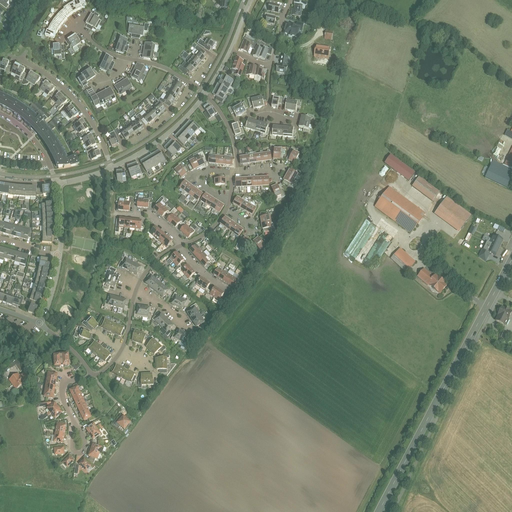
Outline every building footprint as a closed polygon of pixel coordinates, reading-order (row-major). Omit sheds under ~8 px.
[(0,3),(0,4),(2,6),(6,9),(9,6),(6,3),(8,0),(1,0),(3,1),(0,3)] [(74,3),(77,11),(82,9),(78,0),(79,1),(74,3)] [(78,0),(82,9),(87,7),(84,0),(78,0)] [(292,11),(291,16),(301,17),(302,9),(305,10),(305,6),(307,6),(307,4),(300,0),(300,3),(300,6),(295,6),(295,9),(295,10),(294,12),(292,11)] [(268,11),(278,13),(279,11),(280,11),(280,10),(280,9),(279,8),(280,6),(272,4),(273,1),(270,1),(269,4),(270,4),(268,11)] [(77,11),(74,3),(69,6),(73,13),(77,11)] [(73,13),(69,6),(64,9),(69,16),(73,13)] [(57,16),(64,22),(67,19),(61,12),(57,16)] [(265,14),(264,18),(267,19),(266,23),(266,24),(270,25),(270,24),(274,25),(276,18),(275,18),(270,17),(271,14),(265,13),(265,14)] [(91,15),(89,19),(99,25),(101,21),(97,19),(98,18),(91,15)] [(54,21),(61,26),(64,22),(57,16),(54,21)] [(99,25),(89,19),(86,24),(92,28),(93,27),(97,29),(99,25)] [(496,19),(491,25),(495,28),(500,22),(496,19)] [(58,30),(61,26),(54,21),(51,26),(58,30)] [(135,38),(138,26),(138,23),(133,22),(132,25),(130,25),(131,24),(130,24),(130,27),(129,34),(133,34),(132,38),(135,38)] [(302,31),(303,25),(297,23),(296,27),(295,27),(295,26),(295,27),(292,26),(292,25),(292,26),(287,24),(284,34),(289,35),(288,37),(292,38),(292,36),(297,38),(299,31),(302,31)] [(143,36),(144,31),(147,31),(149,25),(145,24),(145,26),(145,27),(138,26),(135,38),(139,39),(139,36),(143,36)] [(56,34),(58,30),(51,26),(48,31),(56,34)] [(54,39),(56,34),(48,31),(47,30),(45,36),(54,39)] [(326,30),(325,39),(332,40),(333,31),(326,30)] [(76,35),(71,38),(77,46),(81,44),(79,42),(80,41),(76,35)] [(119,38),(116,44),(128,48),(129,45),(126,44),(127,40),(121,38),(118,37),(117,37),(119,38)] [(71,47),(73,49),(77,46),(71,38),(67,41),(71,47)] [(253,48),(255,42),(245,38),(240,50),(247,52),(249,47),(253,48)] [(216,46),(215,45),(216,43),(211,40),(210,42),(207,40),(205,43),(200,39),(197,44),(204,48),(206,46),(213,50),(216,46)] [(258,44),(255,42),(253,48),(252,49),(256,50),(253,57),(258,59),(263,49),(262,49),(262,50),(257,47),(258,44)] [(127,51),(128,48),(116,44),(114,51),(113,51),(116,52),(123,54),(124,50),(127,51)] [(142,48),(141,51),(154,53),(155,46),(156,46),(153,45),(146,44),(145,48),(142,48)] [(316,45),(314,57),(318,58),(317,60),(320,61),(321,58),(328,59),(330,47),(316,45)] [(199,53),(202,50),(197,46),(194,49),(197,51),(194,56),(202,63),(205,58),(199,53)] [(263,49),(258,59),(259,58),(264,60),(267,54),(271,56),(273,49),(269,48),(268,51),(263,49)] [(152,60),(154,53),(141,51),(141,54),(144,55),(143,59),(150,60),(154,60),(152,60)] [(104,55),(101,62),(113,67),(114,65),(111,63),(113,59),(106,56),(107,56),(104,55),(103,55),(104,55)] [(187,57),(197,66),(201,62),(202,63),(194,56),(192,58),(189,56),(187,57)] [(280,65),(277,65),(276,72),(286,74),(287,67),(286,67),(288,57),(281,56),(280,65)] [(197,66),(187,57),(186,59),(189,62),(187,64),(195,71),(194,70),(197,66)] [(244,66),(241,65),(243,61),(236,59),(232,69),(236,71),(235,75),(241,77),(243,71),(244,66)] [(0,72),(4,74),(4,73),(8,74),(10,68),(7,68),(9,62),(4,60),(2,64),(1,64),(0,67),(0,72)] [(108,69),(111,70),(113,67),(101,62),(98,68),(97,68),(100,70),(100,69),(106,73),(108,69)] [(195,71),(187,64),(183,68),(180,66),(177,69),(182,73),(185,70),(191,75),(195,71)] [(13,70),(10,68),(8,74),(11,76),(12,74),(16,76),(20,67),(15,65),(13,70)] [(132,69),(143,75),(146,69),(147,69),(144,68),(138,65),(136,68),(133,67),(132,69)] [(20,67),(16,76),(20,78),(19,80),(22,81),(25,76),(23,75),(25,69),(20,67)] [(85,71),(91,79),(95,76),(90,69),(91,69),(89,67),(89,68),(85,71)] [(246,75),(255,77),(257,68),(251,67),(250,72),(247,71),(246,75)] [(262,69),(257,68),(255,77),(264,79),(264,75),(262,74),(262,69)] [(140,82),(143,75),(132,69),(130,73),(133,74),(131,78),(138,81),(141,83),(141,82),(140,82)] [(80,73),(87,84),(88,84),(86,82),(91,79),(85,71),(80,74),(80,73)] [(28,84),(29,83),(30,84),(36,75),(31,72),(28,77),(25,76),(22,81),(21,84),(23,85),(28,84)] [(86,85),(87,84),(80,73),(81,76),(79,77),(78,76),(76,78),(78,81),(78,80),(84,89),(88,87),(86,85)] [(36,75),(30,84),(35,86),(35,85),(38,87),(40,85),(37,83),(40,78),(36,75)] [(223,76),(221,81),(231,86),(235,79),(228,75),(227,78),(224,76),(223,76)] [(175,81),(172,86),(181,92),(184,87),(177,83),(179,80),(173,76),(172,79),(175,81)] [(119,81),(126,92),(132,88),(133,89),(131,86),(128,80),(124,82),(122,79),(119,81)] [(126,92),(119,81),(117,83),(119,86),(115,88),(119,94),(120,97),(121,96),(120,96),(126,92)] [(231,86),(221,81),(218,86),(232,93),(233,91),(229,89),(231,86)] [(40,85),(38,87),(41,89),(40,90),(44,93),(50,85),(46,82),(42,86),(40,85)] [(50,85),(44,93),(48,96),(49,95),(51,97),(53,95),(51,93),(55,89),(50,85)] [(166,89),(177,96),(180,91),(181,92),(172,86),(170,89),(167,87),(166,89)] [(231,95),(232,93),(218,86),(216,90),(226,96),(227,93),(231,95)] [(168,93),(166,95),(175,101),(176,101),(175,100),(177,96),(166,89),(164,88),(163,90),(168,93)] [(115,98),(111,90),(111,89),(106,92),(110,101),(115,98),(116,99),(115,97),(115,98)] [(226,96),(216,90),(213,95),(217,97),(215,100),(222,103),(226,96)] [(105,103),(110,101),(106,92),(101,94),(105,103)] [(47,126),(45,123),(44,122),(50,117),(47,113),(43,109),(38,105),(35,103),(31,100),(28,97),(26,100),(32,105),(29,109),(30,109),(29,110),(25,107),(21,104),(17,102),(13,100),(8,97),(4,95),(0,93),(0,105),(0,106),(3,107),(7,109),(12,112),(14,114),(18,116),(23,119),(29,125),(32,128),(38,134),(41,138),(43,140),(46,145),(49,149),(51,151),(53,156),(55,160),(57,164),(58,167),(58,168),(63,166),(64,168),(63,168),(71,167),(80,165),(76,157),(69,160),(68,160),(67,159),(65,155),(63,151),(61,146),(58,142),(56,138),(53,134),(50,131),(51,131),(55,128),(57,131),(60,134),(63,132),(60,129),(57,124),(54,120),(47,126)] [(55,97),(53,95),(51,97),(54,100),(53,101),(56,104),(63,97),(59,93),(55,97)] [(89,95),(90,98),(89,98),(91,102),(92,102),(94,105),(95,108),(97,107),(97,106),(100,104),(101,107),(95,95),(94,95),(93,93),(89,95)] [(101,106),(105,103),(101,94),(96,97),(95,95),(101,107),(101,106)] [(173,106),(175,101),(166,95),(163,100),(160,98),(159,101),(164,104),(166,101),(173,106)] [(265,96),(256,99),(259,109),(262,107),(264,106),(263,102),(266,101),(265,96)] [(273,96),(271,107),(275,108),(277,108),(278,109),(278,104),(281,105),(283,98),(273,96)] [(64,106),(63,105),(67,101),(63,97),(56,104),(59,107),(57,109),(59,111),(64,106)] [(256,108),(259,109),(256,99),(251,100),(251,98),(247,99),(250,108),(253,107),(253,109),(256,108)] [(287,110),(290,112),(292,102),(287,101),(287,99),(284,98),(283,105),(286,105),(285,110),(287,110)] [(154,106),(161,113),(165,109),(156,100),(154,101),(157,104),(154,106)] [(244,102),(237,107),(242,116),(244,113),(246,112),(245,110),(248,109),(244,102)] [(301,103),(292,102),(290,112),(293,112),(296,112),(297,107),(300,108),(301,103)] [(150,105),(148,107),(157,117),(161,113),(154,106),(152,108),(150,105)] [(209,106),(209,105),(204,109),(206,112),(204,114),(208,120),(217,113),(212,106),(210,107),(209,106)] [(65,113),(67,116),(75,110),(72,106),(67,110),(66,109),(61,113),(62,116),(65,113)] [(157,117),(148,107),(146,108),(149,111),(146,113),(153,121),(153,120),(157,117)] [(238,116),(242,116),(237,107),(232,109),(231,107),(228,109),(231,115),(234,113),(236,117),(238,116)] [(75,110),(67,116),(70,120),(71,119),(74,122),(76,120),(74,118),(79,115),(75,110)] [(149,125),(153,121),(146,113),(142,117),(140,114),(137,116),(141,121),(144,119),(149,125)] [(301,119),(299,122),(309,124),(311,119),(313,120),(314,116),(307,115),(306,118),(302,117),(301,119)] [(135,120),(133,122),(138,130),(143,127),(135,116),(133,117),(135,120)] [(76,120),(74,122),(75,125),(74,126),(77,130),(85,125),(82,120),(78,123),(76,120)] [(243,128),(251,130),(254,120),(251,120),(248,120),(248,122),(246,121),(243,128)] [(128,121),(126,122),(134,133),(138,130),(133,122),(130,124),(128,121)] [(130,136),(134,133),(126,122),(124,123),(127,126),(124,128),(130,137),(130,136)] [(190,122),(186,126),(195,134),(201,128),(195,123),(193,125),(190,122),(190,123),(190,122)] [(308,130),(309,124),(299,122),(300,125),(299,127),(304,129),(303,132),(309,133),(310,130),(308,130)] [(263,123),(260,133),(267,135),(269,129),(267,128),(268,126),(266,125),(263,123)] [(85,125),(77,130),(80,134),(81,133),(83,136),(85,135),(84,132),(88,129),(85,125)] [(236,138),(244,135),(242,128),(239,129),(238,125),(237,125),(238,125),(236,126),(232,127),(236,138)] [(186,126),(183,130),(194,141),(196,139),(192,137),(195,134),(186,126)] [(270,136),(277,136),(278,126),(275,127),(273,127),(273,129),(271,129),(270,136)] [(511,127),(510,132),(506,130),(503,136),(511,140),(511,127)] [(130,137),(124,128),(119,131),(117,128),(115,130),(118,135),(121,134),(126,140),(130,137)] [(193,143),(194,141),(183,130),(179,134),(187,142),(190,140),(193,143)] [(117,146),(117,144),(114,139),(117,137),(114,132),(109,134),(111,137),(108,139),(109,142),(107,143),(109,148),(112,147),(112,148),(117,146)] [(185,145),(187,142),(179,134),(175,138),(175,139),(187,149),(188,147),(185,145)] [(85,135),(83,136),(84,139),(83,140),(85,144),(94,140),(91,135),(86,137),(85,135)] [(94,140),(85,144),(87,149),(85,150),(87,153),(93,150),(91,148),(96,145),(94,140)] [(172,141),(169,145),(177,153),(183,147),(177,142),(175,144),(172,141)] [(171,159),(177,153),(169,145),(165,149),(168,152),(166,154),(171,159)] [(283,154),(280,154),(281,150),(274,149),(274,159),(273,159),(274,159),(274,160),(277,161),(277,160),(284,160),(283,160),(283,154)] [(101,156),(99,151),(94,153),(93,150),(87,153),(88,156),(90,155),(92,161),(98,159),(97,158),(101,156)] [(262,151),(264,162),(271,161),(270,153),(270,150),(267,151),(267,154),(263,154),(262,151)] [(264,162),(262,151),(260,152),(260,155),(256,155),(255,152),(257,163),(264,162)] [(160,152),(155,155),(161,164),(168,160),(164,154),(162,155),(160,152)] [(248,153),(250,164),(257,163),(255,152),(253,153),(253,156),(249,156),(248,153)] [(292,162),(291,163),(294,164),(294,163),(295,164),(295,163),(299,154),(293,152),(292,155),(289,154),(286,159),(285,159),(292,162)] [(209,164),(216,165),(217,154),(217,157),(212,156),(212,153),(210,153),(210,156),(209,156),(209,164)] [(250,164),(248,153),(246,154),(246,157),(241,158),(242,165),(250,164)] [(219,154),(217,154),(216,165),(223,165),(224,155),(224,158),(220,157),(219,154)] [(155,155),(150,157),(158,171),(160,170),(158,166),(161,164),(155,155)] [(223,165),(230,166),(231,159),(227,158),(227,155),(224,155),(223,165)] [(391,155),(385,164),(409,181),(415,173),(391,155)] [(150,157),(146,160),(152,170),(154,168),(157,172),(158,171),(150,157)] [(200,157),(195,159),(199,168),(202,167),(202,166),(208,163),(207,163),(204,158),(201,159),(200,157)] [(197,170),(199,168),(195,159),(190,162),(191,165),(188,166),(191,171),(190,172),(196,169),(197,170)] [(149,172),(152,170),(146,160),(141,163),(149,176),(151,175),(149,172)] [(138,164),(133,166),(136,177),(144,174),(142,167),(139,168),(138,164)] [(128,179),(136,177),(133,166),(127,168),(129,171),(126,172),(128,179)] [(185,177),(184,176),(189,172),(188,172),(184,167),(182,169),(180,167),(175,171),(181,178),(181,179),(182,178),(182,179),(185,177)] [(288,172),(286,175),(295,180),(298,175),(295,173),(297,171),(292,168),(292,167),(288,173),(288,172)] [(511,176),(490,167),(485,178),(507,188),(511,177),(511,176)] [(126,176),(123,176),(122,172),(116,173),(117,175),(114,175),(115,184),(126,183),(126,176)] [(225,182),(225,175),(225,176),(219,176),(219,179),(215,179),(215,186),(225,185),(225,186),(225,185),(226,185),(226,182),(225,182)] [(292,185),(295,180),(286,175),(285,178),(282,184),(283,183),(288,186),(288,187),(293,189),(294,186),(292,185)] [(439,193),(419,178),(413,187),(433,202),(439,193)] [(181,194),(182,195),(190,184),(188,183),(187,183),(185,182),(180,189),(183,191),(181,194)] [(190,184),(182,195),(184,196),(186,193),(189,195),(194,188),(192,187),(192,186),(190,184)] [(272,188),(271,188),(271,189),(272,188),(276,198),(281,195),(282,198),(285,196),(285,197),(286,197),(283,190),(280,185),(281,184),(275,187),(274,186),(271,187),(272,188)] [(191,201),(199,191),(197,189),(196,190),(194,188),(189,195),(191,197),(190,200),(191,201)] [(425,214),(390,188),(387,192),(375,207),(411,233),(422,219),(422,218),(425,214)] [(199,191),(191,201),(192,202),(195,200),(198,202),(203,195),(200,193),(201,192),(199,191)] [(204,208),(211,197),(209,195),(208,196),(206,194),(201,202),(204,203),(202,207),(204,208)] [(164,207),(160,203),(164,199),(162,197),(156,204),(158,206),(154,210),(158,214),(164,207)] [(210,208),(215,200),(213,199),(213,198),(211,197),(204,208),(205,209),(207,206),(210,208)] [(130,203),(125,202),(124,211),(129,212),(130,206),(133,207),(133,199),(130,198),(130,203)] [(240,208),(245,199),(243,198),(241,200),(237,198),(233,204),(240,208)] [(471,216),(447,198),(435,215),(459,232),(471,216)] [(143,208),(144,199),(138,199),(135,199),(135,201),(138,202),(137,208),(143,208)] [(240,208),(246,212),(251,203),(249,201),(247,204),(244,202),(245,199),(240,208)] [(213,214),(220,202),(218,201),(217,202),(215,200),(210,208),(213,209),(211,213),(213,214)] [(116,204),(119,205),(118,211),(124,211),(125,202),(119,202),(116,202),(116,204)] [(220,202),(213,214),(214,215),(216,212),(219,214),(224,206),(222,205),(222,204),(220,202)] [(251,203),(246,212),(252,215),(256,209),(257,206),(259,204),(257,203),(255,205),(254,207),(250,205),(251,203)] [(168,215),(169,214),(170,213),(168,211),(164,207),(158,214),(162,218),(166,213),(168,215)] [(170,213),(169,214),(171,216),(167,221),(171,225),(177,218),(173,214),(172,214),(170,213)] [(261,224),(271,222),(270,216),(267,217),(267,214),(261,215),(260,214),(261,221),(260,221),(261,224)] [(125,219),(120,218),(119,224),(116,224),(115,232),(119,232),(120,227),(124,228),(125,219)] [(181,222),(177,218),(171,225),(175,228),(179,224),(181,226),(182,225),(183,224),(181,222)] [(223,231),(230,220),(228,218),(228,219),(225,218),(220,225),(223,227),(221,230),(223,231)] [(380,257),(393,236),(365,219),(363,224),(367,227),(365,229),(368,231),(369,230),(373,232),(367,241),(366,240),(354,259),(366,267),(375,254),(380,257)] [(141,227),(142,221),(136,220),(135,229),(141,230),(141,229),(143,230),(144,227),(141,227)] [(229,231),(234,224),(232,222),(233,222),(230,220),(223,231),(224,232),(227,229),(229,231)] [(271,228),(271,222),(261,224),(261,227),(262,227),(263,233),(264,233),(263,233),(269,232),(270,232),(275,231),(274,227),(271,228)] [(13,227),(14,225),(9,223),(8,226),(5,234),(11,236),(13,227)] [(182,225),(184,227),(180,232),(184,235),(190,228),(186,225),(183,223),(183,224),(182,225)] [(16,237),(20,224),(18,224),(17,226),(14,225),(13,227),(11,236),(16,237)] [(21,239),(24,230),(24,227),(19,226),(20,224),(16,237),(21,239)] [(232,237),(239,226),(237,225),(234,224),(229,231),(232,233),(230,236),(232,237)] [(236,235),(238,237),(243,230),(241,229),(242,228),(239,226),(232,237),(233,238),(236,235)] [(30,238),(31,229),(24,227),(24,230),(21,239),(26,240),(27,238),(30,238)] [(150,234),(154,237),(160,231),(155,227),(152,232),(149,230),(148,232),(150,233),(150,234)] [(191,228),(190,228),(184,235),(188,239),(195,231),(191,228)] [(157,242),(158,241),(164,234),(160,231),(154,237),(153,238),(157,242)] [(158,241),(162,244),(168,237),(164,234),(158,241)] [(447,242),(439,235),(435,240),(444,246),(447,242)] [(240,247),(245,250),(250,241),(251,241),(250,241),(250,240),(247,238),(247,239),(241,236),(242,237),(239,242),(235,248),(236,248),(239,250),(240,247)] [(261,237),(262,236),(261,236),(256,240),(256,239),(253,241),(254,242),(253,243),(254,242),(260,250),(265,246),(262,243),(265,241),(261,237)] [(503,240),(494,236),(492,240),(484,236),(482,240),(485,242),(487,243),(499,248),(503,240)] [(168,237),(162,244),(166,248),(172,241),(168,237)] [(499,248),(487,243),(483,250),(490,254),(495,256),(499,248)] [(190,251),(193,255),(200,249),(196,245),(194,247),(192,245),(189,247),(189,249),(190,250),(190,251)] [(197,259),(204,253),(200,249),(193,255),(197,259)] [(415,263),(400,249),(391,259),(406,273),(415,263)] [(490,254),(483,250),(482,250),(479,257),(486,263),(490,254)] [(170,259),(173,263),(180,257),(176,253),(170,259)] [(204,253),(197,259),(201,263),(207,257),(204,253)] [(25,256),(22,255),(20,264),(19,266),(24,267),(27,257),(25,257),(25,256)] [(127,270),(131,262),(126,260),(128,257),(125,256),(122,262),(125,263),(122,268),(127,270)] [(179,268),(180,269),(181,267),(179,265),(184,261),(180,257),(173,263),(177,267),(175,269),(176,271),(179,268)] [(207,257),(201,263),(204,267),(209,263),(211,265),(215,261),(213,259),(211,261),(207,257)] [(127,270),(132,273),(136,265),(131,262),(127,270)] [(218,278),(223,271),(218,268),(220,265),(218,264),(214,269),(217,270),(214,275),(218,278)] [(141,268),(141,267),(136,265),(132,273),(137,276),(139,271),(142,272),(143,270),(140,269),(141,268)] [(179,273),(181,271),(185,275),(191,269),(188,265),(183,269),(181,267),(180,269),(177,271),(179,273)] [(107,279),(117,282),(118,277),(114,275),(115,273),(116,270),(110,268),(109,271),(111,271),(109,276),(108,276),(107,279)] [(195,274),(191,269),(185,275),(188,280),(189,279),(190,281),(192,280),(191,278),(195,274)] [(429,274),(424,270),(419,277),(424,281),(429,274)] [(228,273),(223,271),(218,278),(223,281),(228,273)] [(228,273),(223,281),(227,284),(232,276),(228,273)] [(439,278),(436,276),(435,276),(434,278),(429,274),(424,281),(428,285),(429,284),(432,286),(432,287),(437,291),(438,291),(440,293),(441,293),(447,286),(447,285),(444,283),(444,282),(439,278)] [(152,277),(151,278),(149,276),(147,278),(150,280),(146,284),(150,287),(156,280),(152,277)] [(232,276),(227,284),(232,287),(235,282),(238,283),(239,281),(237,280),(237,279),(232,276)] [(196,285),(200,288),(206,281),(201,278),(198,283),(195,281),(192,286),(194,288),(196,285)] [(43,287),(45,282),(36,279),(34,284),(43,287)] [(110,286),(115,288),(117,282),(107,279),(106,282),(107,282),(105,287),(103,286),(102,289),(108,292),(109,288),(110,286)] [(160,284),(156,280),(150,287),(155,291),(160,284)] [(205,291),(208,293),(209,291),(207,289),(210,284),(206,281),(200,288),(205,292),(205,291)] [(34,284),(33,290),(42,293),(43,287),(34,284)] [(160,284),(155,291),(159,294),(164,287),(160,284)] [(170,294),(168,292),(169,291),(164,287),(159,294),(163,298),(166,294),(169,296),(170,294)] [(210,295),(214,298),(219,291),(215,287),(211,292),(209,291),(208,293),(210,294),(210,295)] [(40,298),(42,293),(33,290),(31,295),(40,298)] [(2,302),(7,304),(10,295),(11,292),(9,291),(8,293),(6,292),(5,294),(2,302)] [(221,299),(224,294),(219,291),(214,298),(213,299),(218,302),(217,304),(219,305),(223,300),(221,299)] [(177,307),(181,298),(177,296),(178,295),(175,293),(172,298),(174,300),(172,305),(177,307)] [(16,294),(15,297),(12,306),(15,307),(16,306),(18,306),(18,305),(21,306),(23,300),(23,299),(23,297),(16,294)] [(40,298),(31,295),(29,300),(31,301),(37,303),(38,303),(40,298)] [(108,305),(113,307),(116,298),(110,297),(109,302),(106,301),(104,307),(107,308),(108,305)] [(181,298),(177,307),(182,310),(184,305),(187,307),(190,301),(187,300),(186,301),(181,298)] [(126,301),(121,299),(119,308),(124,310),(124,308),(127,309),(128,307),(125,306),(126,301)] [(36,309),(37,303),(31,301),(31,303),(30,307),(28,312),(34,315),(36,309)] [(190,318),(198,313),(195,308),(197,307),(196,304),(190,308),(192,310),(187,313),(190,318)] [(142,319),(144,308),(139,307),(138,312),(135,312),(134,318),(137,318),(142,319)] [(505,309),(503,307),(502,307),(502,308),(499,315),(498,315),(499,316),(496,320),(496,321),(497,321),(505,325),(506,325),(505,325),(508,320),(511,312),(511,311),(511,312),(509,311),(509,310),(505,308),(505,309)] [(148,320),(151,320),(152,314),(149,314),(150,308),(144,308),(142,319),(148,320)] [(193,322),(201,318),(198,313),(190,318),(193,322)] [(155,321),(159,325),(165,319),(161,315),(157,318),(155,316),(154,318),(156,320),(155,321)] [(89,325),(89,326),(95,330),(98,326),(94,321),(94,320),(92,318),(91,319),(91,318),(87,323),(84,321),(82,324),(86,328),(89,325)] [(201,318),(193,322),(196,327),(201,324),(203,327),(205,326),(203,323),(204,322),(201,318)] [(169,322),(165,319),(159,325),(163,329),(169,322)] [(106,330),(110,322),(105,320),(105,321),(102,321),(100,325),(100,326),(100,325),(102,326),(101,328),(106,330)] [(110,335),(115,324),(110,322),(106,330),(107,332),(109,332),(109,334),(110,335)] [(169,322),(163,329),(167,333),(165,334),(167,337),(171,332),(169,330),(173,326),(169,322)] [(84,332),(86,329),(83,328),(83,327),(81,326),(81,325),(79,324),(78,324),(77,326),(80,327),(79,330),(82,331),(79,337),(80,337),(80,338),(82,339),(83,339),(89,340),(91,335),(89,334),(86,333),(84,332)] [(114,335),(116,335),(119,326),(115,324),(110,335),(111,335),(112,334),(114,335)] [(123,336),(125,331),(124,330),(124,329),(119,326),(116,335),(120,337),(121,335),(123,336)] [(137,343),(141,333),(132,331),(131,333),(134,334),(134,335),(133,342),(137,343)] [(179,342),(184,334),(179,331),(176,335),(174,334),(171,339),(173,341),(174,340),(179,342)] [(141,333),(137,343),(142,345),(145,339),(145,338),(148,339),(149,336),(141,333)] [(184,334),(179,342),(184,345),(183,346),(186,348),(189,343),(186,341),(189,336),(184,334)] [(152,342),(151,343),(147,348),(150,351),(158,344),(151,338),(149,340),(152,342)] [(89,349),(93,353),(99,346),(95,342),(93,344),(92,343),(92,342),(88,346),(90,348),(89,349)] [(101,347),(99,346),(93,353),(93,354),(96,356),(106,345),(104,344),(102,346),(101,347)] [(162,348),(158,344),(150,351),(154,355),(160,350),(162,352),(166,348),(164,346),(162,348)] [(108,347),(106,345),(96,356),(99,359),(101,359),(107,352),(105,351),(105,349),(108,347)] [(111,356),(107,352),(101,359),(105,363),(106,361),(108,363),(111,359),(112,358),(111,359),(109,357),(111,356)] [(54,356),(55,367),(69,366),(68,355),(54,356)] [(164,359),(163,359),(156,360),(156,365),(167,364),(167,359),(169,358),(169,355),(163,355),(164,359)] [(18,359),(13,363),(20,373),(26,369),(22,364),(25,362),(22,357),(18,359)] [(71,366),(76,371),(81,366),(76,361),(71,366)] [(156,365),(157,370),(163,370),(164,370),(164,374),(167,373),(167,364),(156,365)] [(123,369),(121,368),(117,376),(118,377),(122,379),(128,366),(126,365),(124,368),(123,369)] [(113,374),(117,376),(121,368),(117,366),(116,368),(114,367),(114,366),(114,367),(111,371),(113,373),(113,374)] [(125,381),(126,381),(130,372),(128,371),(129,370),(130,367),(128,366),(122,379),(125,381)] [(47,379),(58,381),(59,379),(57,378),(57,375),(52,374),(52,370),(46,369),(45,373),(48,373),(47,379)] [(135,375),(130,372),(126,381),(131,383),(132,382),(134,382),(136,378),(137,377),(136,378),(134,377),(135,375)] [(22,376),(20,377),(18,374),(9,380),(16,389),(30,380),(25,373),(22,375),(22,376)] [(147,386),(147,375),(142,375),(142,378),(138,379),(139,389),(142,389),(142,386),(147,386)] [(147,375),(147,386),(157,385),(156,382),(153,382),(153,381),(152,375),(147,375)] [(70,395),(71,397),(80,393),(77,387),(74,389),(70,391),(72,394),(70,395)] [(56,395),(56,393),(45,391),(44,397),(46,397),(46,401),(48,401),(48,398),(53,399),(54,395),(56,395)] [(80,393),(71,397),(71,399),(73,398),(75,401),(82,398),(80,393)] [(82,398),(75,401),(76,404),(74,405),(75,407),(84,403),(82,398)] [(47,409),(50,412),(47,414),(48,416),(51,414),(60,407),(59,405),(57,406),(55,403),(47,409)] [(79,411),(87,408),(84,403),(75,407),(76,409),(78,408),(79,411)] [(64,412),(60,407),(51,414),(55,419),(58,416),(59,417),(60,415),(64,412)] [(80,417),(89,412),(87,408),(79,411),(81,414),(79,415),(80,417)] [(91,418),(89,412),(80,417),(81,419),(83,418),(84,421),(88,419),(91,418)] [(130,423),(123,417),(121,415),(113,424),(119,429),(121,426),(124,430),(130,423)] [(57,424),(56,430),(65,431),(66,425),(65,425),(66,423),(60,422),(60,424),(57,424)] [(87,434),(88,436),(100,427),(98,425),(96,427),(94,424),(86,429),(88,432),(87,434)] [(100,427),(88,436),(89,437),(91,436),(93,439),(101,434),(98,431),(101,429),(100,427)] [(47,448),(51,448),(51,450),(55,450),(55,456),(64,455),(64,451),(66,451),(66,448),(64,449),(64,448),(62,448),(62,445),(47,447),(47,448)] [(90,448),(89,450),(99,454),(102,448),(93,445),(92,448),(90,448)] [(89,460),(93,464),(95,459),(97,459),(99,454),(89,450),(88,452),(90,453),(89,456),(90,457),(89,460)] [(66,456),(58,463),(61,466),(63,464),(67,468),(74,462),(71,459),(73,457),(71,456),(69,457),(68,458),(66,456)] [(93,469),(95,467),(93,464),(89,460),(88,459),(86,461),(84,460),(83,459),(81,461),(82,462),(80,465),(86,471),(90,467),(93,469)]
